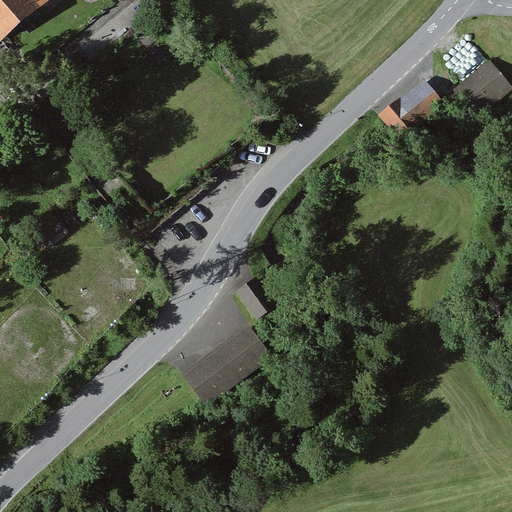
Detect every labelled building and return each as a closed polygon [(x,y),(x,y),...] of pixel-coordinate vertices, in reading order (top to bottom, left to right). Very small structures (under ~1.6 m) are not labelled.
[(0,0),(0,47),(64,0),(0,0)] [(511,89),(493,64),(462,87),(485,118),(511,97),(511,89)] [(449,106),(423,81),(390,116),(416,140),(449,106)] [(260,279),(240,294),(263,325),(283,310),(260,279)] [(250,328),(187,378),(213,411),(276,361),(250,328)]
